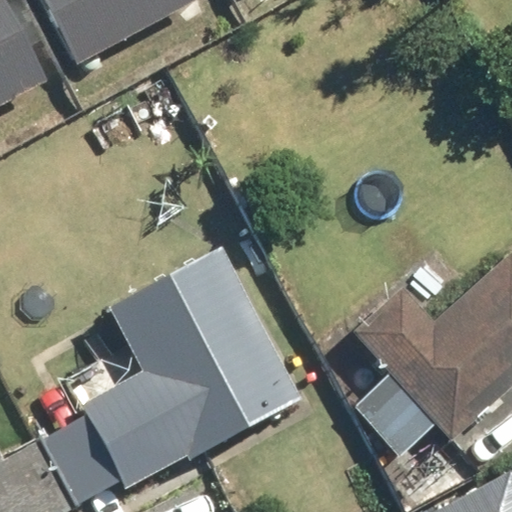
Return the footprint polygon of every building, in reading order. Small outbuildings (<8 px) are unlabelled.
[(0,0),(0,101),(46,76),(3,0),(0,0)] [(52,0),(84,58),(189,0),(52,0)] [(0,441),(0,511),(68,511),(125,482),(128,489),(190,456),(192,460),(306,400),(224,245),(110,305),(145,371),(84,404),(89,412),(7,455),(0,441)] [(437,424),(453,441),(511,386),(511,252),(439,320),(406,285),(353,334),(390,374),(355,406),(402,456),(437,424)] [(511,511),(511,471),(434,511),(511,511)]
